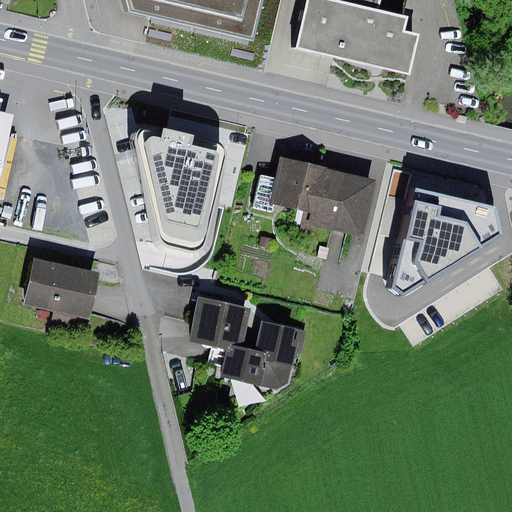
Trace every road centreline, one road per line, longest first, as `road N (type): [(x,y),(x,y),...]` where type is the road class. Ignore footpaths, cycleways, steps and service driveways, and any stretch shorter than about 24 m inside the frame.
road 1 (track): [(71,0),(191,511)]
road 2 (primary): [(511,159),(0,39)]
